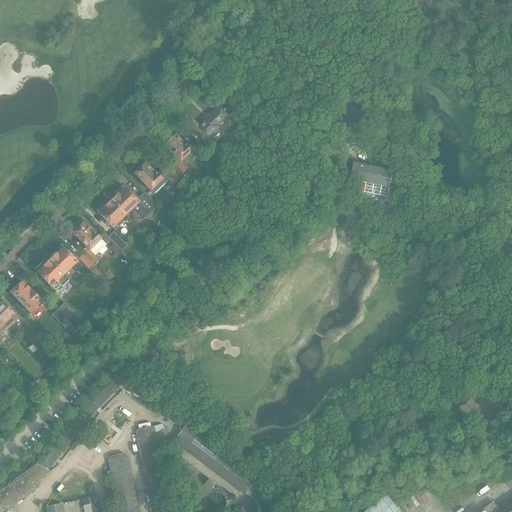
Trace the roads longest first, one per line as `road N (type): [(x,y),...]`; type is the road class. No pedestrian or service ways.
road 1 (residential): [(274,0),(0,265)]
road 2 (track): [(293,511),(366,485),(490,459),(511,443)]
road 3 (track): [(128,401),(27,511)]
